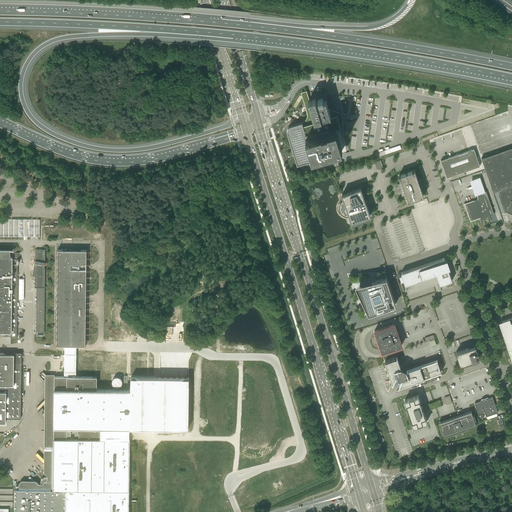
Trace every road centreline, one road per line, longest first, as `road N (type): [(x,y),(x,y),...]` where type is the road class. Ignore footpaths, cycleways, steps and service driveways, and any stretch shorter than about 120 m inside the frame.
road 1 (motorway): [(242,121),(127,150),(78,143),(39,122),(23,78),(44,45),(160,28)]
road 2 (secondary): [(244,128),(356,488)]
road 3 (secondary): [(370,484),(259,124)]
road 4 (motorway): [(160,28),(511,77)]
road 5 (motorway): [(294,31),(0,12)]
road 6 (motorway): [(0,117),(75,150),(116,156),(244,128)]
road 7 (motorway): [(511,66),(294,31)]
road 8 (motorway): [(0,22),(160,28)]
road 9 (unclassified): [(456,244),(391,268),(375,221),(390,215)]
road 10 (primary): [(204,0),(242,121)]
road 11 (motorway): [(411,0),(380,25),(294,31)]
road 12 (primary): [(257,116),(222,0)]
